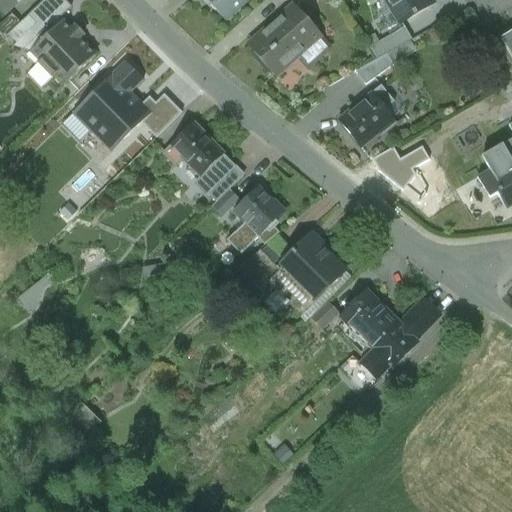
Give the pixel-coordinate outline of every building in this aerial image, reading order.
[(0,0),(0,12),(4,17),(19,3),(22,0),(0,0)] [(62,0),(46,0),(28,17),(37,25),(30,32),(41,43),(62,23),(59,20),(71,9),(62,0)] [(205,0),(225,23),(251,0),(205,0)] [(387,0),(402,24),(418,14),(417,12),(432,3),(430,0),(387,0)] [(294,9),(278,23),(248,49),(275,79),(297,59),(308,70),(324,56),(325,46),(319,40),(321,38),(302,17),(301,17),(294,9)] [(20,24),(11,16),(0,26),(0,36),(3,40),(20,24)] [(71,32),(62,23),(41,43),(31,54),(40,64),(30,73),(44,88),(54,78),(63,88),(95,58),(79,41),(84,37),(75,28),(71,32)] [(405,29),(379,44),(386,56),(387,56),(412,41),(405,29)] [(511,33),(501,41),(503,43),(511,57),(511,33)] [(511,75),(511,57),(503,43),(492,50),(509,77),(511,75)] [(379,44),(370,49),(377,61),(386,56),(379,44)] [(377,61),(368,67),(375,78),(393,67),(387,56),(386,56),(377,61)] [(136,100),(113,77),(74,116),(84,126),(83,128),(87,132),(88,131),(92,135),(97,129),(110,142),(120,133),(127,140),(139,129),(159,109),(156,105),(149,99),(139,109),(133,103),(136,100)] [(159,109),(139,129),(153,143),(182,116),(164,97),(156,105),(159,109)] [(373,97),(341,122),(362,150),(382,134),(383,136),(396,127),(373,97)] [(233,166),(193,126),(163,156),(175,169),(183,162),(200,180),(201,179),(211,188),(233,166)] [(511,140),(481,159),(489,172),(477,179),(489,201),(497,197),(506,212),(511,208),(511,140)] [(233,166),(211,188),(213,191),(209,195),(217,204),(229,191),(243,176),(233,166)] [(258,190),(235,213),(260,239),(285,213),(275,202),(273,204),(258,190)] [(217,204),(213,208),(222,217),(238,201),(229,191),(217,204)] [(346,273),(309,237),(278,269),(277,270),(280,273),(297,289),(285,302),(302,318),(346,273)] [(260,252),(238,271),(261,293),(268,285),(280,273),(277,270),(278,269),(260,252)] [(166,265),(142,270),(145,287),(169,282),(166,265)] [(297,289),(280,273),(268,285),(285,302),(297,289)] [(47,278),(17,299),(28,314),(36,308),(41,291),(52,283),(47,278)] [(398,324),(365,292),(341,318),(374,350),(398,324)] [(442,317),(423,299),(398,324),(417,343),(442,317)] [(329,305),(312,321),(321,331),(338,315),(329,305)] [(417,343),(398,324),(374,350),(358,366),(376,384),(390,370),(393,373),(420,345),(417,343)] [(102,424),(80,404),(62,423),(84,443),(102,424)]
